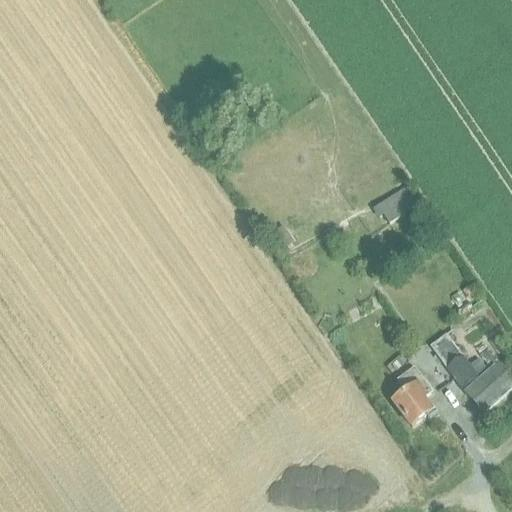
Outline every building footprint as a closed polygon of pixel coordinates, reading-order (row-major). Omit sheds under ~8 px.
[(408,189),(379,208),(390,225),(419,206),(408,189)] [(464,295),(470,304),(478,298),(472,289),(464,295)] [(463,391),(478,380),(446,337),(431,349),(463,391)] [(497,337),(488,344),(498,357),(507,350),(497,337)] [(482,345),(474,352),(492,373),(497,368),(500,365),(482,345)] [(485,416),(511,393),(511,392),(511,385),(497,368),(492,373),(466,395),(485,416)] [(424,402),(434,394),(416,370),(398,383),(408,396),(394,406),(413,431),(434,415),(424,402)]
